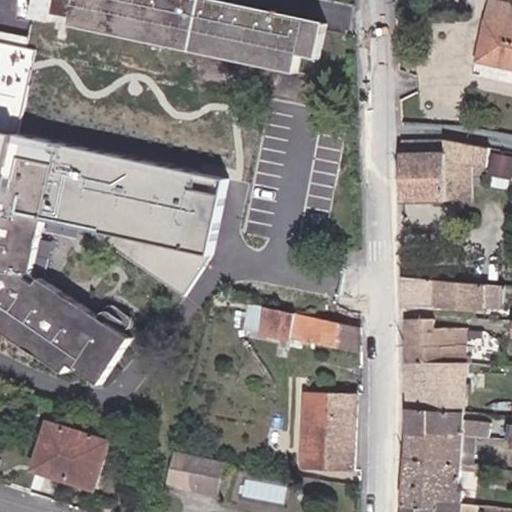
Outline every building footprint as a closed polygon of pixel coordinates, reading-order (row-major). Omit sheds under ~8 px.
[(30,0),(28,7),(70,15),(154,34),(153,42),(191,50),(193,42),(302,65),(305,54),(322,58),(329,23),(220,0),(30,0)] [(481,58),(511,64),(511,1),(505,0),(493,0),(491,12),(490,11),(481,58)] [(34,275),(45,223),(206,257),(213,222),(222,182),(16,134),(34,43),(0,35),(0,332),(22,345),(73,376),(77,368),(108,386),(138,337),(34,275)] [(449,139),(403,139),(404,201),(449,201),(448,160),(470,165),(486,167),(490,148),(449,139)] [(511,156),(493,152),(489,169),(511,174),(511,156)] [(471,201),(470,165),(448,160),(449,201),(471,201)] [(505,286),(405,275),(406,304),(501,312),(505,286)] [(271,317),(273,303),(252,301),(249,327),(264,329),(266,316),(271,317)] [(284,332),(314,339),(317,317),(287,312),(284,332)] [(314,339),(361,350),(361,327),(317,317),(314,339)] [(432,319),(406,319),(407,366),(466,366),(467,327),(433,327),(432,319)] [(466,366),(407,366),(407,407),(464,410),(466,366)] [(327,418),(352,418),(353,391),(302,389),(300,468),(325,469),(327,418)] [(464,410),(407,407),(409,434),(464,436),(492,439),(492,425),(464,423),(464,410)] [(325,469),(351,470),(352,418),(327,418),(325,469)] [(111,440),(53,421),(38,467),(96,486),(111,440)] [(464,436),(409,434),(407,458),(462,465),(464,436)] [(176,487),(230,492),(234,455),(179,449),(176,487)] [(462,465),(407,458),(404,505),(441,510),(442,502),(459,504),(462,465)] [(441,510),(404,505),(403,511),(458,511),(459,504),(442,502),(441,510)]
